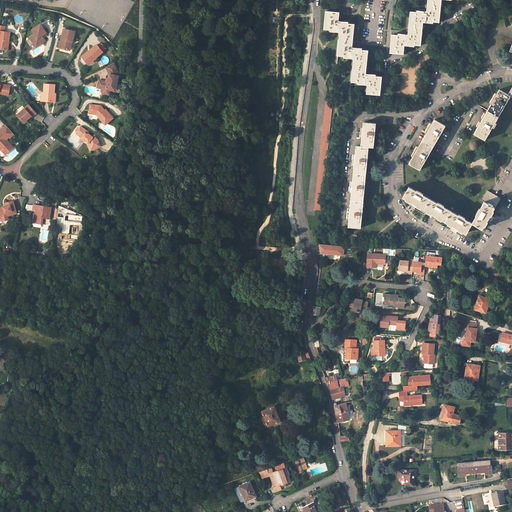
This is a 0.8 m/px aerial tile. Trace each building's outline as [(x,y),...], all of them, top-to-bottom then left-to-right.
[(393,34),(391,52),(404,53),(405,45),(415,46),(415,44),(422,45),(424,23),(433,23),(433,22),(440,22),(442,0),(428,0),(427,11),(421,10),(418,10),(417,11),(412,11),(409,34),(404,33),(399,33),(399,35),(393,34)] [(339,20),(340,12),(327,11),(325,28),(331,29),(331,30),(334,31),(341,32),(338,54),(345,55),(345,57),(355,58),(352,80),(359,81),(358,83),(368,84),(367,92),(380,94),(382,76),(376,76),(376,73),(371,73),(366,72),(369,49),(363,49),(363,47),(358,46),(353,46),(355,23),(349,22),(349,21),(344,20),(339,20)] [(36,34),(31,37),(37,47),(47,41),(43,36),(47,33),(42,24),(33,30),(36,34)] [(6,26),(0,25),(0,48),(7,49),(8,40),(10,40),(11,32),(5,31),(6,26)] [(76,32),(64,29),(60,48),(69,50),(71,41),(73,42),(76,32)] [(104,51),(97,44),(91,50),(91,51),(90,52),(89,51),(82,57),(88,63),(93,59),(94,60),(98,58),(97,57),(104,51)] [(116,62),(108,66),(111,73),(110,74),(109,78),(108,81),(107,81),(101,79),(99,80),(98,85),(99,87),(104,88),(106,89),(105,93),(112,95),(113,90),(114,88),(118,89),(122,76),(123,76),(116,62)] [(0,92),(9,94),(11,85),(1,83),(1,85),(0,84),(0,92)] [(55,84),(45,83),(44,92),(43,101),(54,102),(55,93),(55,84)] [(478,130),(474,136),(486,142),(511,99),(511,93),(510,97),(501,92),(498,96),(478,130)] [(333,99),(326,98),(313,209),(321,210),(333,99)] [(97,105),(89,104),(88,111),(92,112),(92,114),(95,114),(104,125),(113,118),(103,106),(100,108),(97,105)] [(29,105),(17,115),(24,122),(28,119),(28,120),(36,113),(29,105)] [(433,149),(446,126),(435,120),(432,125),(412,158),(409,163),(420,169),(433,149)] [(376,123),(363,122),(362,131),(360,146),(356,146),(355,153),(352,182),(348,214),(347,226),(360,227),(368,147),(373,147),(376,123)] [(14,134),(6,125),(1,129),(2,131),(0,132),(0,131),(0,146),(1,148),(7,153),(14,146),(5,137),(8,135),(9,136),(10,137),(14,134)] [(87,131),(81,127),(78,127),(76,130),(76,134),(81,137),(80,139),(84,142),(86,141),(89,143),(89,145),(88,145),(91,150),(100,146),(97,139),(96,139),(94,135),(92,137),(89,134),(87,134),(85,133),(87,131)] [(409,187),(403,197),(405,199),(405,200),(420,209),(421,207),(427,211),(426,212),(441,221),(442,220),(448,223),(447,225),(462,233),(463,232),(466,234),(472,223),(464,219),(465,218),(459,214),(458,215),(444,207),(444,206),(437,202),(437,203),(423,195),(423,194),(416,190),(416,191),(409,187)] [(476,215),(472,223),(482,228),(484,225),(486,226),(494,211),(493,210),(501,198),(486,189),(481,199),(485,201),(480,209),(479,208),(475,215),(476,215)] [(0,210),(0,218),(7,216),(13,215),(16,214),(13,201),(4,204),(5,207),(3,208),(3,209),(0,210)] [(51,208),(39,206),(38,211),(37,210),(37,213),(34,212),(32,223),(41,225),(41,224),(42,218),(44,219),(48,219),(51,208)] [(82,216),(64,208),(63,214),(61,232),(67,233),(69,216),(81,222),(82,216)] [(340,261),(342,261),(344,247),(320,245),(321,253),(340,255),(340,261)] [(385,255),(368,255),(367,267),(376,268),(377,264),(385,264),(385,255)] [(442,259),(427,256),(426,267),(426,268),(437,269),(438,266),(441,267),(442,259)] [(409,262),(400,261),(399,271),(408,272),(408,274),(413,275),(413,272),(414,262),(414,261),(409,260),(409,262)] [(423,263),(414,262),(413,272),(421,273),(421,275),(425,276),(426,268),(426,267),(422,267),(423,263)] [(397,296),(384,295),(383,304),(388,304),(393,305),(393,307),(403,308),(404,299),(397,298),(397,296)] [(483,300),(484,297),(479,296),(475,310),(486,313),(490,302),(483,300)] [(362,312),(366,313),(368,303),(362,302),(363,300),(356,299),(356,300),(352,299),(350,306),(353,307),(354,308),(357,309),(361,310),(362,312)] [(430,320),(430,324),(429,324),(427,333),(430,333),(437,333),(440,334),(441,315),(434,314),(433,318),(431,318),(430,320)] [(379,327),(388,327),(388,324),(396,325),(396,329),(404,329),(405,321),(397,320),(397,317),(381,315),(379,327)] [(477,324),(465,322),(465,328),(467,328),(466,341),(477,343),(478,337),(476,337),(477,329),(476,329),(477,324)] [(511,334),(502,333),(500,341),(511,343),(511,346),(510,354),(511,354),(511,334)] [(383,339),(373,340),(374,355),(383,355),(383,339)] [(347,349),(347,359),(357,360),(358,349),(356,349),(356,341),(345,340),(344,349),(347,349)] [(435,345),(424,344),(423,355),(425,355),(425,365),(426,365),(426,369),(433,370),(433,366),(435,366),(436,356),(434,356),(435,345)] [(298,354),(300,361),(310,358),(307,351),(298,354)] [(468,364),(465,378),(478,380),(480,366),(468,364)] [(329,382),(331,389),(338,387),(337,381),(342,380),(341,375),(325,378),(327,382),(329,382)] [(430,377),(411,378),(412,387),(408,387),(403,388),(404,393),(407,393),(417,392),(417,387),(430,386),(430,377)] [(345,402),(343,386),(338,387),(331,389),(333,399),(340,398),(341,403),(345,402)] [(408,397),(407,393),(404,393),(399,393),(400,398),(403,397),(404,401),(404,406),(422,405),(422,396),(408,397)] [(339,401),(333,402),(336,413),(338,422),(349,420),(345,403),(340,404),(339,401)] [(455,407),(445,405),(443,412),(441,412),(439,419),(458,424),(460,416),(453,414),(455,407)] [(275,406),(259,412),(265,426),(285,418),(281,407),(276,409),(275,406)] [(387,431),(387,447),(400,447),(401,431),(387,431)] [(504,438),(499,438),(499,451),(511,450),(511,435),(504,436),(504,438)] [(293,461),(299,472),(308,468),(303,456),(293,461)] [(273,487),(275,491),(282,489),(280,484),(291,481),(289,475),(289,474),(287,467),(286,468),(284,462),(276,465),(278,470),(273,472),(272,472),(277,486),(273,487)] [(492,467),(491,467),(491,462),(459,464),(460,477),(466,477),(466,475),(486,474),(486,475),(493,475),(492,467)] [(270,476),(273,487),(277,486),(272,472),(273,472),(272,467),(267,469),(270,476)] [(262,478),(270,476),(267,469),(259,472),(262,478)] [(416,471),(400,469),(399,477),(407,478),(406,486),(413,486),(416,471)] [(250,482),(235,489),(238,495),(243,493),(245,500),(256,495),(250,482)] [(502,493),(491,495),(494,508),(505,505),(502,493)] [(319,511),(314,502),(303,507),(305,511),(319,511)] [(444,511),(444,503),(429,505),(429,511),(444,511)]
